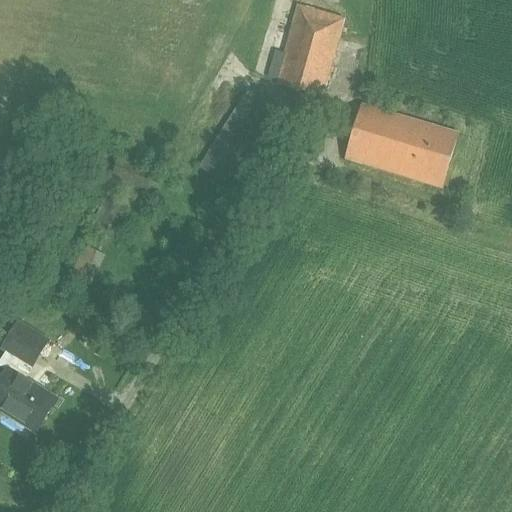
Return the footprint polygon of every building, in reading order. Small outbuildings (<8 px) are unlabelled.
[(266,78),(277,82),(276,85),(323,99),(345,19),(298,6),(283,58),(272,56),(266,78)] [(237,192),(285,113),(248,90),(199,168),(237,192)] [(458,134),(362,105),(345,159),(442,189),(458,134)] [(154,196),(163,175),(118,159),(111,180),(154,196)] [(128,208),(112,201),(99,229),(116,236),(128,208)] [(92,288),(106,257),(90,250),(76,281),(92,288)] [(0,409),(37,432),(56,401),(18,377),(26,364),(32,367),(48,342),(18,323),(2,349),(6,352),(0,361),(0,366),(6,370),(0,379),(0,409)]
